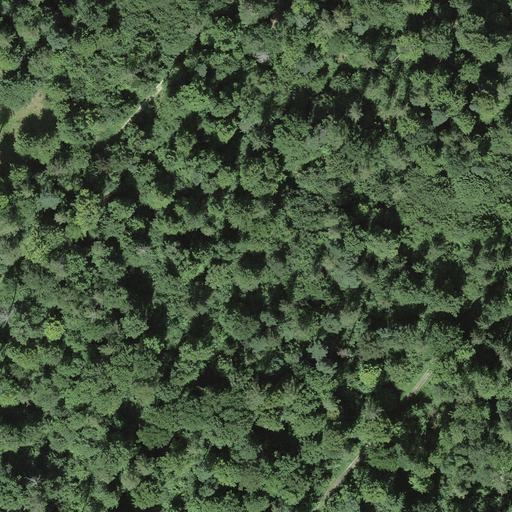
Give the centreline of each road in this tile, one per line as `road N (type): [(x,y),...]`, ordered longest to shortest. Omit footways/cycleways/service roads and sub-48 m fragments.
road 1 (track): [(0,291),(103,148),(244,0)]
road 2 (track): [(511,268),(315,511)]
